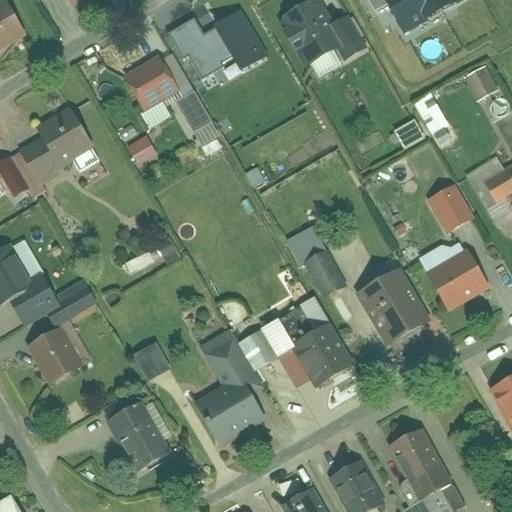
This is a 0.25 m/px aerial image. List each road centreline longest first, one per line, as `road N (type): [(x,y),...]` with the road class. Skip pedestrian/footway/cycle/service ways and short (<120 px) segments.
road 1 (residential): [(511,328),(181,511),(58,511),(0,409)]
road 2 (residential): [(0,102),(172,0)]
